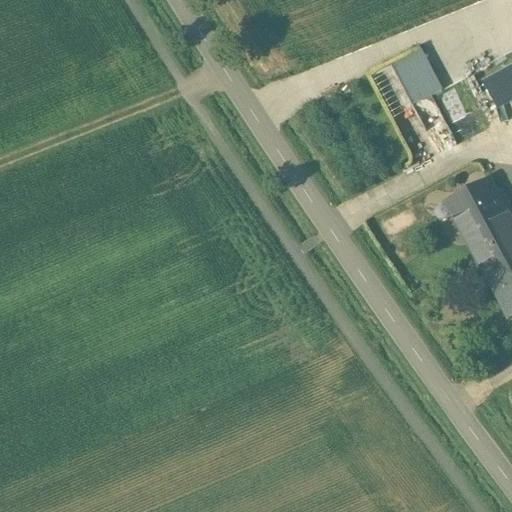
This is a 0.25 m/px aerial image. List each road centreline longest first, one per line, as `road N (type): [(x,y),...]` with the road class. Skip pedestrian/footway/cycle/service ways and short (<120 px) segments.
road 1 (secondary): [(181,0),(511,484)]
road 2 (track): [(226,72),(0,167)]
